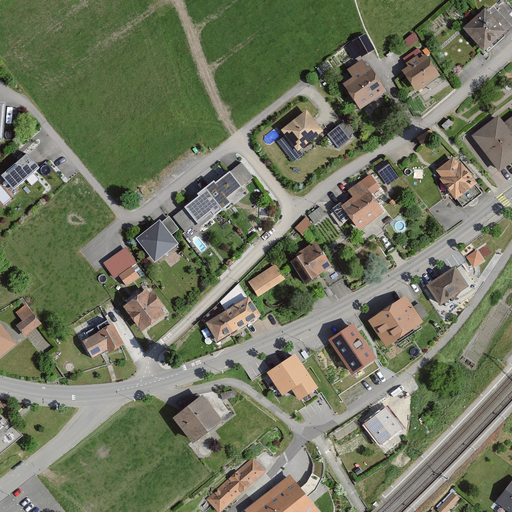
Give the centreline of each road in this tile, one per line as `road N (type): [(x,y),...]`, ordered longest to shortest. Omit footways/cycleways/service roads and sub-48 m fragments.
road 1 (tertiary): [(511,195),(307,326),(155,381)]
road 2 (residential): [(236,139),(129,220),(24,98),(8,93)]
road 3 (residential): [(313,434),(432,353),(511,246)]
road 4 (residential): [(296,212),(444,108),(511,48)]
road 5 (residential): [(155,381),(154,351),(296,212)]
road 6 (residential): [(313,434),(232,382),(171,394),(155,381)]
road 7 (tertiary): [(155,381),(69,394),(0,383)]
